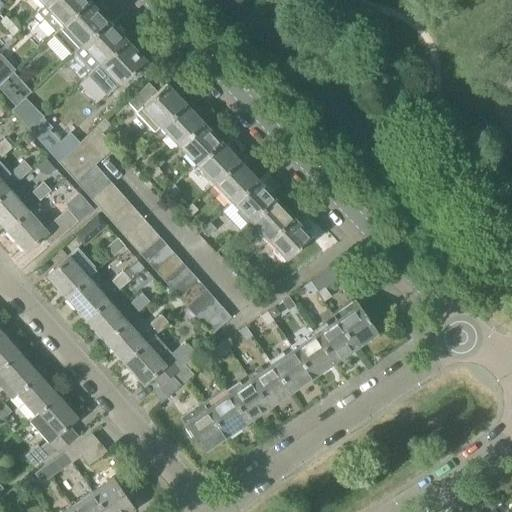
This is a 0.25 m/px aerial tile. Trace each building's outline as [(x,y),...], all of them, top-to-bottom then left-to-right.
[(63,24),(87,2),(85,0),(49,0),(45,5),(63,24)] [(82,44),(106,22),(87,2),(63,24),(58,29),(66,37),(71,33),(82,44)] [(0,23),(13,36),(19,30),(5,16),(0,20),(0,23)] [(96,68),(125,41),(106,22),(82,44),(73,53),(91,72),(95,68),(96,68)] [(96,68),(114,88),(143,60),(125,41),(96,68)] [(0,83),(7,77),(13,72),(15,70),(0,54),(0,53),(0,83)] [(13,72),(7,77),(0,83),(0,89),(15,106),(21,101),(31,91),(13,72)] [(160,126),(184,103),(166,83),(157,92),(149,83),(128,103),(154,131),(160,126)] [(11,110),(29,130),(40,121),(21,101),(15,106),(11,110)] [(178,145),(202,122),(184,103),(160,126),(178,145)] [(97,127),(102,133),(110,125),(105,120),(97,127)] [(29,130),(38,140),(49,131),(40,121),(29,130)] [(196,163),(220,141),(202,122),(178,145),(196,163)] [(114,147),(102,133),(97,127),(87,136),(104,156),(114,147)] [(59,163),(77,145),(79,143),(70,133),(49,152),(59,163)] [(95,165),(104,156),(87,136),(79,143),(77,145),(94,164),(95,165)] [(0,143),(0,156),(1,158),(12,148),(5,139),(0,143)] [(214,183),(238,160),(220,141),(196,163),(214,183)] [(75,181),(94,164),(77,145),(59,163),(75,181)] [(143,153),(138,147),(130,155),(135,161),(143,153)] [(232,202),(256,179),(238,160),(214,183),(232,202)] [(13,171),(20,179),(31,169),(24,161),(13,171)] [(102,174),(95,165),(94,164),(75,181),(84,190),(102,174)] [(153,180),(161,172),(156,166),(148,174),(153,180)] [(91,199),(110,182),(102,174),(84,190),(91,199)] [(250,221),(274,198),(256,179),(232,202),(250,221)] [(0,196),(8,190),(0,180),(0,196)] [(99,208),(118,191),(110,182),(91,199),(99,208)] [(43,183),(32,192),(43,203),(53,194),(43,183)] [(179,191),(174,185),(166,192),(171,198),(179,191)] [(0,223),(6,230),(27,211),(8,190),(0,196),(0,223)] [(107,217),(126,200),(118,191),(99,208),(107,217)] [(67,205),(80,220),(92,210),(78,194),(67,205)] [(268,240),(292,217),(274,198),(250,221),(268,240)] [(115,226),(134,209),(126,200),(107,217),(115,226)] [(189,217),(197,210),(192,204),(183,211),(189,217)] [(123,235),(142,218),(134,209),(115,226),(123,235)] [(50,246),(78,221),(68,210),(44,230),(27,211),(6,230),(25,252),(42,237),(50,246)] [(84,246),(107,225),(97,213),(73,235),(84,246)] [(292,217),(268,240),(286,259),(310,236),(292,217)] [(131,244),(150,227),(142,218),(123,235),(131,244)] [(207,237),(215,229),(210,223),(202,231),(207,237)] [(139,253),(158,236),(150,227),(131,244),(139,253)] [(147,261),(166,245),(158,236),(139,253),(147,261)] [(114,256),(125,246),(117,238),(106,247),(114,256)] [(225,256),(233,248),(228,242),(220,250),(225,256)] [(155,270),(174,254),(166,245),(147,261),(155,270)] [(66,298),(88,278),(96,271),(77,249),(47,276),(66,298)] [(163,279),(182,263),(174,254),(155,270),(163,279)] [(243,275),(251,267),(246,261),(238,269),(243,275)] [(171,288),(190,272),(182,263),(163,279),(171,288)] [(331,297),(325,288),(339,278),(332,267),(310,281),(318,293),(323,302),(331,297)] [(119,290),(130,280),(122,272),(111,281),(119,290)] [(179,297),(198,281),(190,272),(171,288),(179,297)] [(86,320),(107,300),(88,278),(66,298),(86,320)] [(187,306),(206,290),(198,281),(179,297),(187,306)] [(309,298),(318,293),(310,281),(302,287),(309,298)] [(195,315),(214,299),(206,290),(187,306),(195,315)] [(138,312),(149,302),(142,293),(130,303),(138,312)] [(289,297),(282,301),(288,310),(295,306),(289,297)] [(203,324),(222,307),(214,299),(195,315),(203,324)] [(377,333),(358,305),(354,299),(332,314),(355,347),(377,333)] [(104,341),(126,321),(107,300),(86,320),(104,341)] [(203,324),(211,334),(230,317),(222,307),(203,324)] [(267,312),(260,316),(267,325),(273,321),(267,312)] [(333,362),(355,347),(332,314),(336,320),(314,335),(333,362)] [(168,323),(161,315),(150,324),(157,333),(168,323)] [(124,363),(146,343),(126,321),(104,341),(124,363)] [(245,326),(239,331),(245,340),(252,336),(245,326)] [(0,369),(19,352),(0,331),(0,369)] [(311,377),(333,362),(314,335),(292,350),(311,377)] [(224,341),(212,349),(218,359),(230,350),(224,341)] [(143,384),(165,365),(146,343),(124,363),(143,384)] [(290,392),(311,377),(292,350),(271,365),(290,392)] [(0,385),(11,398),(38,374),(19,352),(0,369),(0,385)] [(179,369),(186,380),(193,374),(184,365),(179,369)] [(268,407),(290,392),(271,365),(249,379),(268,407)] [(162,402),(186,380),(179,369),(153,393),(162,402)] [(29,421),(58,395),(38,374),(11,398),(17,393),(35,414),(28,420),(29,421)] [(246,422),(268,407),(249,379),(228,394),(225,388),(224,389),(246,422)] [(225,436),(246,422),(224,389),(202,403),(225,436)] [(78,436),(68,425),(77,417),(58,395),(29,421),(48,441),(40,448),(37,445),(26,455),(35,465),(78,436)] [(0,420),(0,421),(11,412),(4,403),(0,406),(0,420)] [(203,451),(225,436),(202,403),(181,418),(203,451)] [(81,455),(99,443),(91,434),(74,446),(81,456),(81,455)] [(99,443),(81,455),(88,465),(107,451),(99,443)] [(72,462),(81,456),(74,446),(65,452),(72,462)] [(44,466),(51,476),(61,470),(54,460),(44,466)] [(41,483),(51,476),(44,466),(34,473),(41,483)] [(126,497),(136,491),(122,471),(92,491),(106,511),(127,511),(134,508),(126,497)] [(4,495),(10,505),(20,498),(14,488),(4,495)] [(75,511),(106,511),(92,491),(71,506),(75,511)] [(0,510),(0,511),(10,505),(4,495),(0,497),(0,510)]
